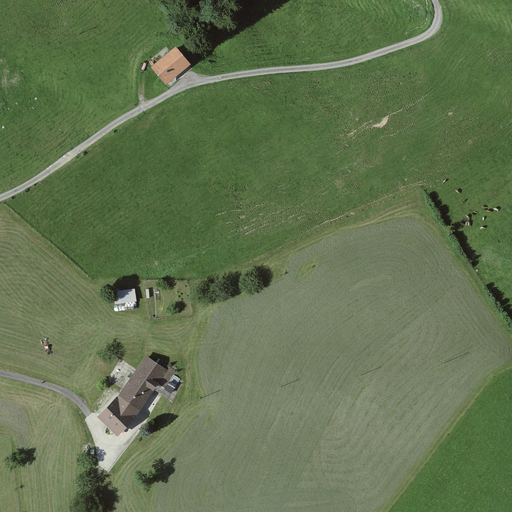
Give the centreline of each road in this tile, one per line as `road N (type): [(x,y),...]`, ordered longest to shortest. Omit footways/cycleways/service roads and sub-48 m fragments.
road 1 (track): [(434,0),(436,24),(417,40),(324,67),(193,83),(0,198)]
road 2 (track): [(0,373),(74,397),(107,443)]
